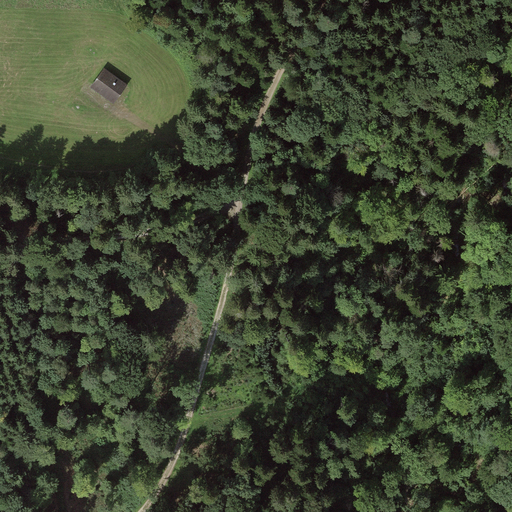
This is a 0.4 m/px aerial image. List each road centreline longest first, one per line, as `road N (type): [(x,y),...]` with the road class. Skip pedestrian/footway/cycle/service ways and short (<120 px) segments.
road 1 (track): [(143,511),(183,434),(256,127),(323,0)]
road 2 (track): [(0,248),(190,218),(242,196)]
